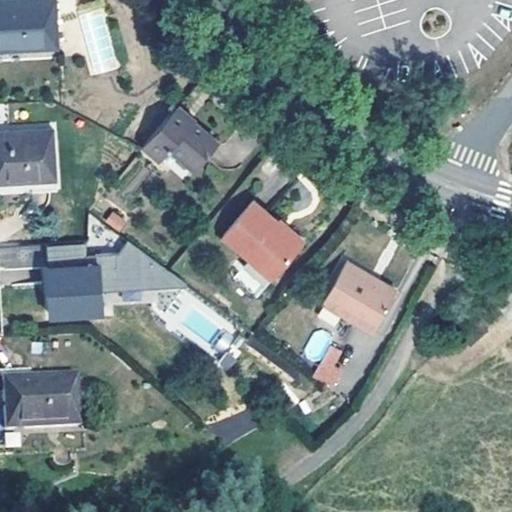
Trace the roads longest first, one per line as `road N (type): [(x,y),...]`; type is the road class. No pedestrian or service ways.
road 1 (tertiary): [(511,204),(417,168),(288,82)]
road 2 (unknown): [(458,257),(319,166),(313,150),(323,108)]
